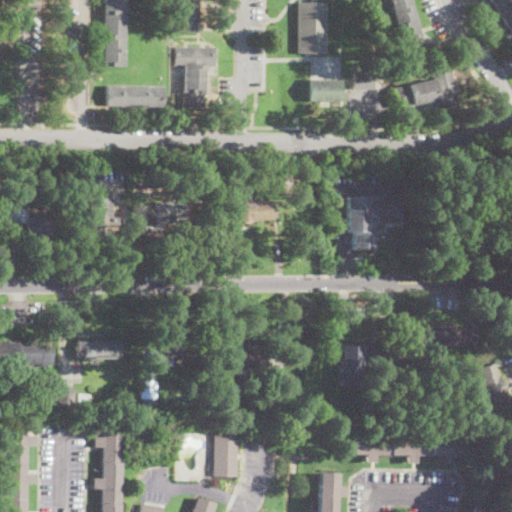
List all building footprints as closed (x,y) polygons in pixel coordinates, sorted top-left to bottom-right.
[(123,0),(123,65),(103,65),(103,0),(123,0)] [(194,0),(194,31),(174,31),(174,0),(194,0)] [(293,0),(325,0),(324,52),(292,51),(293,0)] [(399,41),(387,0),(408,0),(419,35),(399,41)] [(511,0),(511,30),(509,32),(489,0),(511,0)] [(211,66),(201,66),(201,107),(181,107),(181,65),(173,65),(173,46),(211,47),(211,66)] [(457,103),(440,107),(438,98),(398,107),(393,88),(433,79),(431,70),(449,65),(457,103)] [(373,89),(352,88),(352,72),(373,72),(373,89)] [(340,102),(307,101),(308,79),(341,80),(340,102)] [(161,86),(161,106),(105,105),(105,85),(161,86)] [(289,168),(289,186),(272,185),(273,168),(289,168)] [(234,191),(234,205),(237,205),(237,202),(271,200),(271,210),(277,210),(277,218),(225,222),(224,190),(234,191)] [(367,196),(367,199),(398,198),(398,217),(383,217),(383,225),(370,225),(370,249),(350,250),(349,231),(345,231),(344,196),(367,196)] [(107,218),(112,218),(111,229),(104,229),(104,234),(84,234),(84,230),(79,230),(79,217),(86,217),(86,198),(107,198),(107,218)] [(15,200),(15,204),(27,204),(26,217),(36,218),(36,213),(44,214),(44,218),(50,218),(50,236),(25,235),(25,223),(0,222),(0,204),(7,204),(7,200),(15,200)] [(170,223),(157,223),(156,201),(184,201),(185,219),(170,219),(170,223)] [(442,324),(442,321),(475,331),(471,349),(452,344),(451,349),(442,347),(443,344),(424,339),(429,321),(442,324)] [(170,366),(157,367),(156,338),(190,338),(190,357),(170,357),(170,366)] [(51,364),(0,364),(0,340),(51,340),(51,364)] [(76,358),(76,340),(119,340),(119,357),(76,358)] [(257,343),(257,348),(262,348),(262,368),(248,369),(248,373),(231,373),(230,370),(227,370),(227,351),(244,350),(244,343),(257,343)] [(399,346),(399,364),(362,363),(361,385),(340,384),(341,344),(399,346)] [(497,374),(499,374),(506,394),(504,394),(508,407),(491,413),(484,394),(481,396),(478,388),(482,386),(475,368),(493,362),(497,374)] [(152,379),(151,397),(137,397),(138,378),(152,379)] [(74,387),(73,404),(56,404),(56,386),(74,387)] [(88,393),(88,401),(76,401),(76,393),(88,393)] [(32,435),(32,445),(24,445),(23,473),(32,473),(32,483),(24,483),(23,511),(4,511),(5,422),(24,422),(24,435),(32,435)] [(120,424),(119,511),(100,511),(100,488),(91,488),(91,477),(100,478),(100,447),(92,447),(92,436),(101,436),(101,424),(120,424)] [(235,476),(212,476),(213,434),(235,435),(235,476)] [(470,436),(469,455),(457,455),(457,464),(446,463),(446,455),(416,454),(416,463),(405,462),(406,454),(375,454),(374,462),(364,462),(364,454),(351,453),(351,434),(470,436)] [(344,496),(336,496),(335,511),(315,511),(317,472),(337,473),(336,486),(344,486),(344,496)] [(502,477),(492,511),(472,511),(477,494),(469,491),(471,481),(480,484),(483,472),(502,477)] [(190,511),(196,496),(214,502),(210,511),(190,511)] [(169,504),(167,511),(152,511),(154,501),(169,504)] [(158,511),(159,504),(138,503),(138,511),(158,511)]
